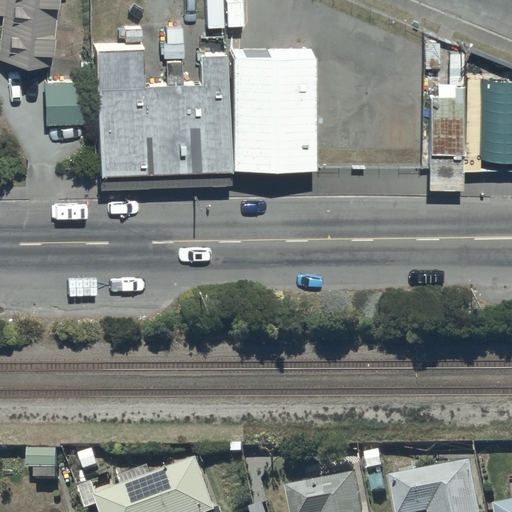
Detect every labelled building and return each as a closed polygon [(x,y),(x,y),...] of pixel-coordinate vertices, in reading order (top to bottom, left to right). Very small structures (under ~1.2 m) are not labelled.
[(0,0),(0,11),(1,11),(0,19),(0,55),(49,62),(56,0),(0,0)] [(116,156),(313,161),(316,27),(197,25),(196,76),(118,75),(116,156)] [(427,91),(427,185),(462,185),(462,50),(448,50),(447,80),(436,80),(436,91),(427,91)] [(43,79),(43,121),(87,120),(87,78),(43,79)] [(389,87),(389,128),(406,128),(406,87),(389,87)] [(29,450),(29,470),(35,471),(35,481),(40,481),(39,487),(52,487),(52,481),(60,481),(60,450),(29,450)] [(99,507),(100,511),(217,511),(199,461),(117,491),(113,481),(96,487),(94,484),(79,489),(87,511),(99,507)] [(482,511),(472,462),(390,478),(397,511),(482,511)] [(363,511),(356,476),(315,484),(313,476),(294,480),(295,488),(287,490),(291,511),(363,511)]
